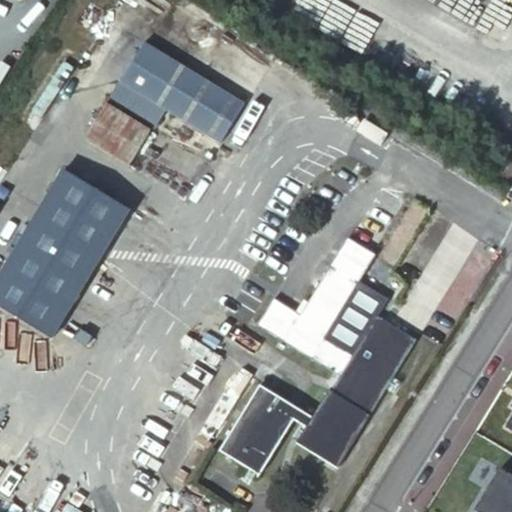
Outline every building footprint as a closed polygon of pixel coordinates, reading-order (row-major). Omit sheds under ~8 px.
[(245,108),(145,41),(118,84),(219,150),(245,108)] [(149,132),(106,104),(83,138),(127,166),(149,132)] [(129,211),(61,168),(11,246),(79,289),(129,211)] [(79,289),(11,246),(0,262),(0,307),(49,338),(79,289)] [(256,335),(338,386),(350,367),(320,349),(356,292),(331,275),(298,326),(272,309),(256,335)] [(380,397),(387,386),(411,349),(375,327),(350,367),(338,386),(328,401),(326,400),(308,427),(299,421),(295,426),(319,441),(343,456),(380,397)] [(396,391),(387,386),(380,397),(389,402),(396,391)] [(257,394),(253,399),(295,426),(299,421),(257,394)] [(331,476),(343,456),(319,441),(295,426),(253,399),(215,459),(256,485),(291,430),(303,437),(293,452),(331,476)] [(511,511),(511,476),(502,471),(477,511),(511,511)]
